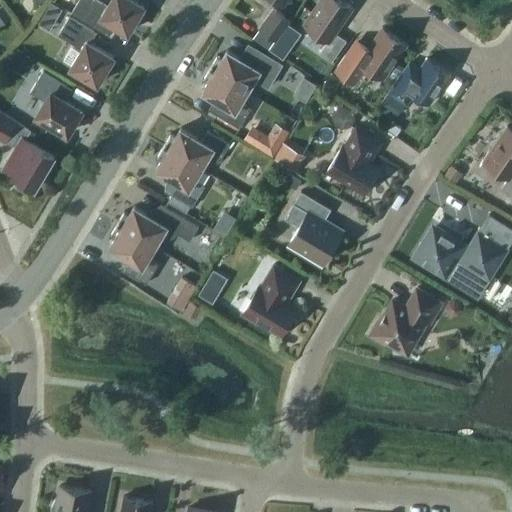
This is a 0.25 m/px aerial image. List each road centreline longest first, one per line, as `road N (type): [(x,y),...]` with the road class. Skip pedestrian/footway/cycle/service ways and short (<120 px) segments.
road 1 (residential): [(289,486),(302,383),(497,75)]
road 2 (unclassified): [(17,304),(191,26)]
road 3 (residential): [(254,481),(25,441)]
road 4 (residential): [(477,511),(473,505),(289,486)]
road 5 (residential): [(25,441),(26,351),(17,304)]
road 6 (residential): [(497,75),(388,0)]
